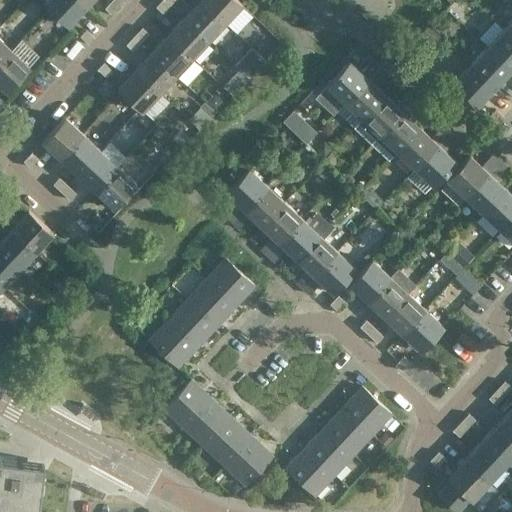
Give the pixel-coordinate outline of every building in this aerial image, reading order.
[(68,24),(85,6),(78,0),(45,0),(44,1),(68,24)] [(118,5),(113,0),(110,0),(104,7),(111,13),(118,5)] [(164,0),(160,0),(154,7),(161,13),(169,4),(164,0)] [(200,0),(199,0),(185,16),(209,38),(224,22),(200,0)] [(200,0),(224,22),(242,3),(238,0),(200,0)] [(185,16),(168,34),(192,57),(209,38),(185,16)] [(142,27),(134,35),(140,41),(148,33),(142,27)] [(511,66),(511,34),(504,27),(488,44),(511,66)] [(86,29),(80,35),(89,43),(95,37),(86,29)] [(168,34),(151,52),(176,74),(186,63),(192,57),(168,34)] [(140,41),(134,35),(126,44),(132,50),(140,41)] [(0,38),(0,60),(11,49),(0,38)] [(511,66),(488,44),(471,62),(495,85),(511,67),(511,66)] [(250,46),(235,63),(249,76),(264,59),(250,46)] [(11,49),(0,60),(0,83),(7,90),(29,66),(11,49)] [(135,69),(159,92),(176,74),(151,52),(135,69)] [(379,64),(373,58),(361,70),(355,65),(349,60),(326,84),(345,101),(379,64)] [(97,68),(104,74),(106,76),(112,70),(104,62),(97,68)] [(478,104),(495,85),(471,62),(454,81),(478,104)] [(386,70),(379,64),(345,101),(362,117),(384,93),(374,83),(386,70)] [(142,110),(159,92),(135,69),(118,87),(142,110)] [(232,94),(240,86),(230,77),(223,85),(232,94)] [(362,117),(380,134),(414,97),(407,90),(395,103),(384,93),(362,117)] [(409,117),(421,104),(414,97),(380,134),(397,150),(419,126),(409,117)] [(211,117),(200,107),(189,119),(200,129),(211,117)] [(498,123),(504,117),(495,108),(489,115),(498,123)] [(301,117),(294,109),(283,120),(288,125),(291,128),(301,117)] [(42,140),(60,157),(83,133),(65,116),(42,140)] [(415,167),(450,131),(443,125),(431,137),(419,126),(397,150),(415,167)] [(445,149),(456,137),(450,131),(415,167),(433,184),(456,159),(445,149)] [(180,132),(174,138),(184,146),(189,140),(180,132)] [(60,157),(78,173),(101,149),(83,133),(60,157)] [(101,149),(78,173),(95,190),(118,166),(104,153),(108,148),(105,145),(101,149)] [(38,158),(31,152),(23,161),(30,167),(38,158)] [(447,178),(465,195),(500,158),(493,152),(481,164),(476,159),(470,154),(447,178)] [(507,165),(500,158),(465,195),(483,212),(506,187),(495,177),(507,165)] [(132,179),(118,166),(95,190),(114,207),(136,183),(136,182),(140,177),(136,174),(132,179)] [(238,203),(226,215),(233,221),(267,185),(249,167),(226,192),(238,203)] [(61,191),(68,185),(59,176),(53,183),(61,191)] [(61,191),(70,199),(76,192),(68,185),(61,191)] [(267,185),(233,221),(240,228),(251,215),(262,225),(285,201),(267,185)] [(483,212),(501,228),(511,216),(511,193),(506,187),(483,212)] [(273,235),(261,248),(267,254),(302,218),(285,201),(262,225),(273,235)] [(0,215),(0,218),(35,251),(53,233),(29,210),(17,222),(5,210),(0,215)] [(97,213),(89,222),(95,227),(103,219),(97,213)] [(511,216),(501,228),(511,238),(511,216)] [(0,250),(19,268),(35,251),(0,218),(0,230),(4,235),(0,239),(0,250)] [(267,254),(274,261),(286,248),(297,258),(319,234),(302,218),(267,254)] [(319,234),(323,237),(334,225),(333,225),(330,222),(319,234)] [(308,268),(295,281),(302,288),(337,250),(323,237),(319,234),(297,258),(308,268)] [(456,239),(446,251),(454,258),(463,267),(474,256),(464,247),(456,239)] [(0,282),(3,286),(19,268),(0,250),(0,282)] [(337,250),(302,288),(309,294),(322,281),(333,291),(355,267),(337,250)] [(235,302),(239,298),(242,294),(244,296),(255,284),(227,258),(217,268),(215,267),(207,276),(235,302)] [(390,275),(373,259),(372,258),(349,282),(367,299),(390,275)] [(394,271),(390,275),(367,299),(385,316),(408,291),(412,287),(394,271)] [(196,287),(188,296),(216,323),(224,314),(225,316),(236,304),(235,302),(207,276),(205,277),(207,279),(198,289),(196,287)] [(425,308),(408,291),(385,316),(402,332),(425,308)] [(338,295),(330,304),(336,310),(345,301),(338,295)] [(217,324),(216,323),(188,296),(186,298),(188,299),(179,309),(177,308),(169,316),(197,343),(205,334),(207,336),(217,324)] [(443,325),(425,308),(402,332),(421,349),(443,325)] [(199,344),(197,343),(169,316),(167,318),(169,320),(160,330),(158,328),(149,338),(176,364),(186,354),(188,356),(199,344)] [(368,334),(375,327),(366,320),(360,326),(368,334)] [(368,334),(377,342),(383,335),(375,327),(368,334)] [(5,355),(0,360),(0,365),(4,369),(11,361),(5,355)] [(404,356),(395,364),(402,370),(410,362),(404,356)] [(173,417),(182,425),(208,397),(200,389),(202,388),(191,378),(165,405),(175,415),(173,417)] [(505,380),(497,389),(503,395),(511,386),(505,380)] [(342,406),(344,407),(371,433),(373,432),(371,430),(380,421),(382,422),(391,412),(363,386),(355,395),(353,393),(342,406)] [(503,395),(497,389),(489,398),(495,404),(503,395)] [(202,444),(229,416),(221,408),(222,407),(210,395),(208,397),(182,425),(184,427),(185,425),(195,434),(194,436),(202,444)] [(511,406),(498,422),(511,435),(511,406)] [(323,426),(325,427),(353,453),(354,452),(352,450),(361,440),(363,442),(371,433),(344,407),(336,415),(334,414),(323,426)] [(469,412),(461,421),(468,427),(476,419),(469,412)] [(214,455),(223,463),(249,435),(241,427),(242,426),(230,415),(229,416),(202,444),(204,446),(206,444),(216,453),(214,455)] [(461,421),(453,429),(460,436),(468,427),(461,421)] [(511,435),(498,422),(481,440),(505,463),(511,455),(511,435)] [(304,446),(306,448),(334,474),(334,473),(333,472),(342,461),(344,463),(353,453),(325,427),(317,436),(315,435),(304,446)] [(234,474),(245,484),(271,456),(261,447),(263,445),(251,433),(249,435),(223,463),(224,465),(226,463),(236,472),(234,474)] [(464,458),(488,481),(505,463),(481,440),(464,458)] [(286,466),(315,494),(316,493),(314,491),(323,482),(325,484),(334,474),(306,448),(298,456),(296,455),(286,466)] [(439,451),(431,460),(437,466),(445,457),(439,451)] [(0,511),(37,511),(44,461),(41,461),(0,455),(0,511)] [(464,458),(461,461),(447,476),(453,481),(470,497),(471,499),(488,481),(464,458)] [(445,485),(438,493),(457,511),(470,497),(453,481),(447,487),(445,485)]
